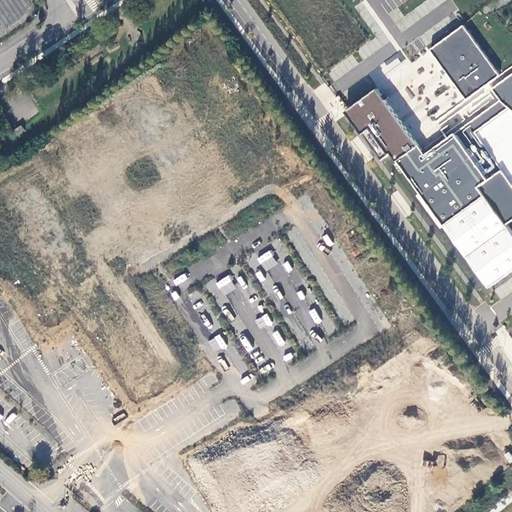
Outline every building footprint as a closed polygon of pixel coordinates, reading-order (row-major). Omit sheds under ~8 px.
[(464,27),(430,52),(467,102),(501,77),(464,27)] [(511,75),(492,90),(500,102),(511,111),(511,75)] [(0,286),(3,286),(35,343),(76,320),(131,419),(175,395),(93,250),(127,246),(138,265),(172,246),(159,223),(234,214),(217,185),(221,182),(174,98),(163,104),(152,83),(119,101),(132,124),(102,141),(91,121),(58,139),(69,160),(53,197),(34,163),(0,182),(0,286)] [(444,227),(489,289),(511,271),(511,234),(507,226),(511,222),(511,111),(500,102),(448,140),(444,137),(423,152),(385,102),(388,99),(386,95),(382,97),(377,90),(346,113),(381,162),(391,154),(421,195),(417,197),(441,229),(444,227)] [(125,245),(119,249),(131,270),(137,266),(125,245)] [(258,256),(264,270),(276,265),(271,251),(258,256)] [(228,275),(215,283),(224,296),(236,287),(228,275)] [(267,314),(255,319),(259,328),(271,323),(267,314)] [(220,335),(208,341),(214,352),(226,345),(220,335)] [(201,373),(213,366),(198,342),(186,349),(201,373)] [(213,511),(241,511),(288,488),(247,411),(179,447),(213,511)]
